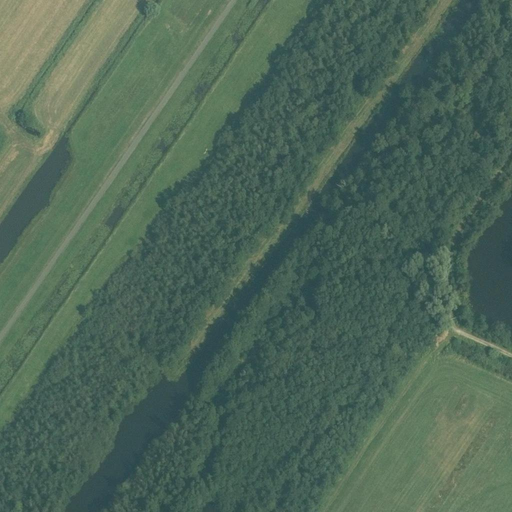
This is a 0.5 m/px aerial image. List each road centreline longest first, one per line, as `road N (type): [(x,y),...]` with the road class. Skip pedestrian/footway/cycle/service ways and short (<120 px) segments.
road 1 (unknown): [(0,314),(216,0)]
road 2 (track): [(342,511),(432,378),(453,330)]
road 3 (track): [(453,330),(444,256),(511,152)]
